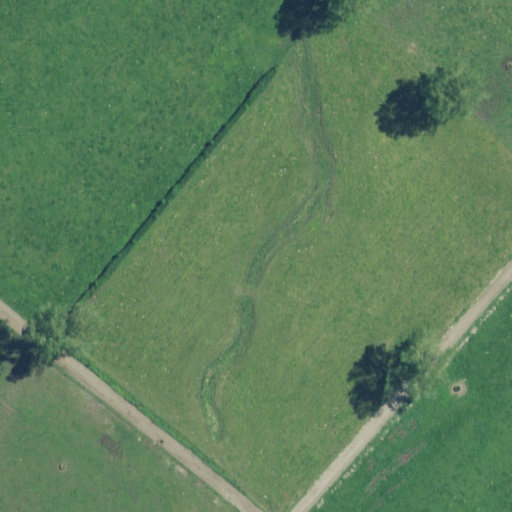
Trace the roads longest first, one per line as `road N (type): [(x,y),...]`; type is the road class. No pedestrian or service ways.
road 1 (track): [(271,511),(0,286)]
road 2 (track): [(511,270),(295,511)]
